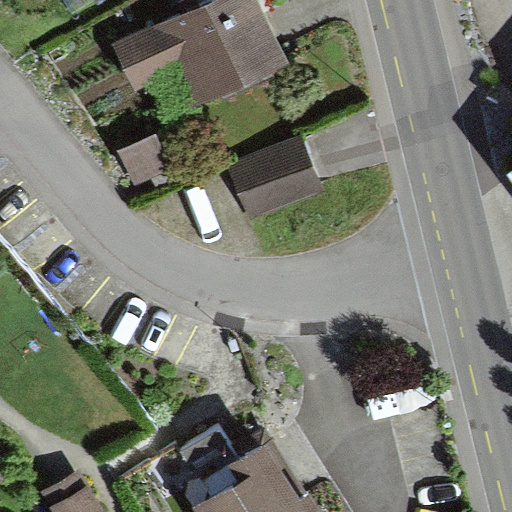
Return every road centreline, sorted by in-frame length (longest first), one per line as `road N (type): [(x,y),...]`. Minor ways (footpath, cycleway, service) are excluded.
road 1 (residential): [(465,264),(289,296),(223,290),(155,262),(108,227),(0,95)]
road 2 (tertiary): [(398,0),(465,264)]
road 3 (tertiary): [(465,264),(511,452)]
